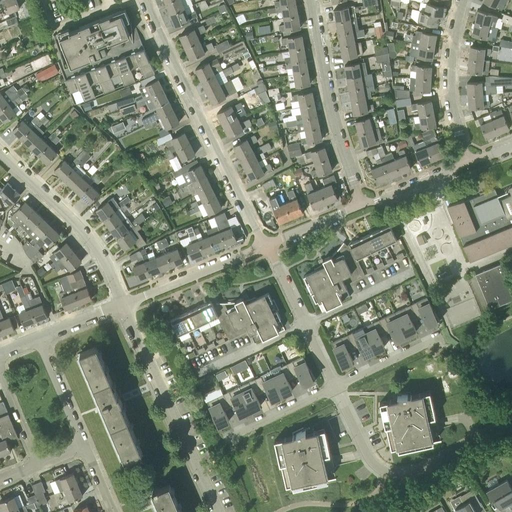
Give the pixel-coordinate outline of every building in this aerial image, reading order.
[(13,24),(3,0),(0,0),(0,15),(2,15),(5,21),(6,20),(8,26),(13,24)] [(16,0),(3,0),(13,24),(17,22),(15,17),(16,16),(14,10),(20,8),(16,0)] [(170,0),(166,2),(171,14),(185,8),(181,0),(170,0)] [(263,10),(268,9),(276,7),(296,3),(295,0),(280,0),(281,2),(275,3),(275,2),(262,5),(263,10)] [(426,3),(425,12),(439,14),(439,18),(444,19),(446,7),(443,6),(444,1),(439,0),(423,0),(423,2),(423,3),(426,3)] [(505,0),(484,0),(484,1),(495,6),(494,7),(501,10),(505,0)] [(283,11),(284,18),(298,16),(296,3),(276,7),(268,9),(269,14),(277,12),(283,11)] [(227,10),(224,4),(217,7),(220,13),(227,10)] [(185,8),(171,14),(176,26),(198,17),(195,11),(194,11),(192,5),(185,8)] [(364,9),(364,7),(363,5),(358,6),(355,7),(355,6),(334,10),(336,22),(356,18),(355,11),(356,11),(355,9),(358,8),(359,10),(364,9)] [(478,10),(475,23),(495,27),(497,15),(478,10)] [(58,61),(64,78),(60,79),(62,84),(66,82),(75,103),(155,71),(136,27),(132,28),(131,23),(130,23),(133,41),(132,41),(120,11),(59,36),(71,66),(65,68),(54,35),(53,35),(58,61)] [(439,14),(425,12),(420,11),(418,19),(417,23),(423,24),(437,27),(439,18),(439,14)] [(511,16),(504,14),(501,21),(510,24),(511,24),(511,16)] [(216,21),(214,15),(205,20),(207,25),(216,21)] [(298,16),(284,18),(286,25),(279,26),(280,31),(301,28),(298,16)] [(336,22),(339,34),(358,30),(356,18),(336,22)] [(495,27),(475,23),(472,34),(492,39),(493,36),(495,37),(498,28),(495,27)] [(180,36),(185,47),(200,40),(197,34),(206,30),(204,25),(180,36)] [(383,32),(381,26),(375,27),(377,38),(386,37),(385,32),(383,32)] [(339,34),(341,46),(355,43),(354,38),(365,36),(363,29),(358,30),(339,34)] [(385,30),(386,37),(386,38),(393,39),(394,32),(385,30)] [(254,39),(253,31),(246,32),(246,40),(254,39)] [(413,35),(411,42),(420,44),(435,46),(436,34),(417,31),(416,36),(413,35)] [(289,43),(290,50),(304,47),(302,35),(282,39),(282,40),(283,44),(289,43)] [(511,41),(500,39),(499,46),(500,46),(510,48),(511,48),(511,41)] [(200,40),(185,47),(190,59),(214,48),(211,42),(203,46),(200,40)] [(227,40),(215,45),(218,52),(219,52),(231,46),(230,46),(227,40)] [(247,48),(243,40),(230,46),(231,46),(219,52),(221,56),(231,52),(233,55),(247,48)] [(355,43),(341,46),(343,58),(363,54),(361,42),(355,43)] [(420,44),(411,42),(410,52),(409,55),(432,59),(435,46),(420,44)] [(374,49),(375,55),(388,53),(387,46),(374,49)] [(471,46),(469,59),(482,60),(483,54),(490,55),(490,54),(491,49),(471,46)] [(276,65),(285,63),(306,59),(304,47),(290,50),(291,57),(285,58),(275,59),(276,65)] [(389,52),(389,55),(391,58),(394,58),(396,56),(397,52),(395,50),(391,49),(389,52)] [(377,63),(381,62),(383,71),(384,71),(391,70),(388,53),(375,55),(377,63)] [(215,74),(222,70),(220,64),(217,58),(196,69),(201,81),(215,74)] [(256,67),(253,59),(248,62),(252,69),(256,67)] [(293,68),(294,74),(308,71),(306,59),(285,63),(286,69),(293,68)] [(410,66),(409,78),(431,79),(431,66),(415,65),(416,60),(399,59),(398,66),(410,66)] [(482,60),(469,59),(468,71),(488,74),(489,68),(482,68),(482,60)] [(345,65),(347,78),(367,74),(365,63),(364,63),(364,62),(359,63),(345,65)] [(54,73),(50,66),(35,73),(39,81),(54,74),(54,73)] [(222,70),(225,76),(234,72),(231,66),(222,70)] [(308,71),(294,74),(288,75),(290,87),(310,83),(308,71)] [(201,81),(207,92),(221,85),(215,74),(201,81)] [(347,78),(349,90),(374,85),(373,78),(368,79),(367,74),(347,78)] [(111,111),(119,108),(128,104),(139,101),(155,94),(164,90),(158,79),(156,80),(154,75),(140,81),(142,86),(138,88),(142,94),(134,98),(133,96),(108,104),(111,111)] [(467,83),(468,95),(482,94),(495,93),(495,86),(511,84),(511,77),(489,76),(490,81),(488,81),(467,83)] [(256,81),(259,87),(264,84),(262,78),(256,81)] [(431,79),(409,78),(409,85),(410,85),(410,90),(430,91),(431,79)] [(221,85),(207,92),(212,103),(234,92),(237,91),(231,80),(221,85)] [(265,91),(267,90),(264,84),(259,87),(252,90),(247,92),(250,97),(257,94),(265,91)] [(0,94),(0,110),(19,96),(24,92),(28,90),(24,85),(15,92),(15,93),(6,99),(2,93),(0,94)] [(349,90),(352,102),(366,99),(365,93),(375,91),(374,85),(349,90)] [(267,89),(269,96),(279,94),(278,87),(267,89)] [(396,98),(410,97),(410,90),(404,90),(394,89),(396,98)] [(19,96),(0,110),(0,114),(5,121),(17,113),(13,108),(18,105),(17,104),(25,98),(23,94),(28,91),(28,90),(24,92),(19,96)] [(150,109),(156,106),(169,100),(164,90),(155,94),(139,101),(128,104),(119,108),(122,115),(137,110),(136,108),(147,103),(150,109)] [(270,101),(265,91),(257,94),(262,105),(270,101)] [(299,99),(300,106),(315,103),(312,91),(292,96),(293,100),(299,99)] [(482,94),(468,95),(469,107),(490,106),(489,100),(483,101),(482,94)] [(411,104),(410,98),(396,100),(397,107),(411,104)] [(366,99),(352,102),(354,114),(374,110),(374,105),(367,106),(366,99)] [(143,121),(145,125),(156,120),(161,117),(174,111),(169,100),(156,106),(159,113),(147,118),(143,121)] [(419,109),(420,115),(434,113),(431,100),(411,104),(413,110),(419,109)] [(217,113),(223,124),(237,117),(245,113),(242,108),(244,107),(241,101),(217,113)] [(90,102),(83,104),(85,111),(92,108),(90,102)] [(285,118),(286,122),(317,115),(315,103),(300,106),(296,107),(297,114),(296,114),(296,115),(288,116),(288,117),(285,118)] [(490,114),(490,115),(498,133),(509,128),(501,109),(497,111),(496,110),(489,112),(490,114)] [(79,115),(75,110),(70,114),(73,119),(79,115)] [(22,138),(30,147),(40,137),(40,136),(44,132),(39,127),(42,123),(45,126),(51,121),(47,118),(51,114),(49,111),(40,119),(35,124),(31,128),(22,138)] [(174,111),(161,117),(166,127),(158,132),(161,137),(170,133),(168,128),(179,122),(174,111)] [(434,113),(420,115),(421,122),(415,123),(416,129),(436,125),(434,113)] [(298,125),(299,131),(306,130),(320,127),(317,115),(286,122),(287,127),(298,125)] [(498,133),(490,115),(483,118),(483,117),(479,119),(486,138),(498,133)] [(355,121),(359,133),(373,129),(371,123),(377,121),(375,116),(355,121)] [(237,117),(223,124),(229,136),(252,124),(250,118),(240,123),(237,117)] [(264,123),(261,117),(255,120),(258,126),(264,123)] [(13,130),(22,138),(31,128),(27,125),(23,120),(13,130)] [(158,124),(156,120),(145,125),(144,126),(146,130),(152,127),(158,124)] [(277,128),(275,120),(268,122),(270,130),(277,128)] [(320,127),(306,130),(307,136),(301,137),(302,143),(322,139),(320,127)] [(373,129),(359,133),(362,145),(382,140),(379,128),(373,129)] [(433,128),(421,133),(424,141),(432,160),(444,155),(433,128)] [(420,131),(410,134),(407,134),(404,135),(404,138),(405,139),(405,140),(407,145),(407,146),(408,147),(414,144),(411,137),(421,134),(421,133),(420,131)] [(49,137),(52,141),(57,136),(53,132),(49,137)] [(163,150),(166,155),(172,152),(177,149),(190,143),(185,132),(173,138),(170,133),(156,140),(158,145),(172,139),(174,143),(168,147),(169,148),(163,150)] [(421,133),(421,134),(424,141),(413,146),(421,165),(432,160),(424,141),(421,133)] [(234,146),(239,157),(253,150),(250,145),(258,141),(255,135),(248,139),(234,146)] [(52,141),(56,144),(60,139),(57,136),(52,141)] [(30,147),(39,155),(48,145),(40,137),(30,147)] [(405,140),(405,139),(398,142),(400,148),(407,145),(405,140)] [(260,146),(263,152),(272,148),(269,142),(263,145),(260,146)] [(287,145),(289,151),(300,148),(299,142),(287,145)] [(190,143),(177,149),(182,160),(195,154),(190,143)] [(48,163),(57,153),(48,145),(39,155),(48,163)] [(379,153),(381,159),(386,157),(382,146),(377,148),(379,153)] [(313,156),(315,163),(329,158),(325,147),(305,152),(307,157),(313,156)] [(302,154),(300,148),(289,151),(290,157),(302,154)] [(366,151),(368,156),(373,155),(379,153),(377,148),(366,151)] [(55,170),(63,178),(73,168),(81,160),(87,153),(84,150),(69,164),(64,160),(55,170)] [(239,157),(245,169),(259,161),(253,150),(239,157)] [(401,157),(395,160),(400,173),(411,168),(406,155),(405,155),(403,150),(398,152),(401,157)] [(146,159),(143,152),(136,156),(140,162),(146,159)] [(63,178),(72,186),(82,176),(86,172),(81,167),(84,163),(85,163),(91,157),(87,153),(81,160),(73,168),(63,178)] [(392,155),(386,157),(381,159),(389,178),(388,178),(389,179),(391,178),(391,177),(400,173),(395,160),(394,160),(392,155)] [(329,158),(315,163),(317,169),(311,171),(313,177),(332,170),(329,158)] [(389,178),(381,159),(376,160),(379,166),(372,169),(377,182),(388,178),(389,178)] [(259,161),(245,169),(251,180),(272,168),(269,162),(262,167),(259,161)] [(176,188),(177,190),(206,175),(201,164),(189,170),(187,165),(172,172),(175,178),(182,174),(185,180),(177,184),(178,187),(176,188)] [(303,174),(301,168),(293,170),(295,176),(303,174)] [(90,184),(94,181),(90,177),(92,175),(88,170),(86,172),(82,176),(72,186),(81,195),(90,184)] [(94,181),(98,176),(94,172),(92,175),(90,177),(94,181)] [(192,195),(199,192),(198,192),(211,186),(206,175),(177,190),(179,194),(184,191),(184,192),(189,189),(192,195)] [(320,189),(326,204),(338,199),(331,183),(336,181),(334,175),(323,179),(325,186),(320,189)] [(276,185),(273,179),(262,184),(266,191),(276,185)] [(2,189),(0,187),(0,194),(11,205),(21,195),(8,182),(7,183),(2,189)] [(320,189),(319,189),(315,191),(311,182),(305,184),(308,193),(309,195),(314,208),(326,204),(320,189)] [(90,184),(81,195),(89,203),(99,193),(90,184)] [(198,192),(199,192),(204,203),(217,196),(211,186),(198,192)] [(511,194),(509,196),(500,200),(495,189),(465,201),(464,199),(447,206),(460,237),(460,236),(464,244),(463,245),(470,262),(511,244),(511,186),(509,188),(511,194)] [(291,200),(285,203),(291,218),(303,213),(293,189),(287,191),(291,200)] [(166,206),(172,203),(169,195),(162,198),(166,206)] [(125,204),(126,203),(131,200),(128,196),(117,203),(113,197),(108,201),(97,210),(104,219),(115,211),(120,208),(125,204)] [(217,196),(204,203),(209,214),(222,207),(217,196)] [(291,218),(285,203),(280,205),(276,196),(270,199),(280,223),(291,218)] [(12,226),(16,229),(24,220),(34,209),(25,201),(16,211),(11,217),(16,221),(12,226)] [(150,215),(161,208),(157,202),(146,209),(150,215)] [(120,208),(123,212),(128,208),(125,204),(120,208)] [(23,229),(27,233),(33,228),(43,217),(34,209),(24,220),(16,229),(19,232),(23,229)] [(122,221),(118,215),(115,211),(104,219),(111,229),(122,221)] [(400,216),(402,222),(410,218),(408,213),(400,216)] [(22,245),(26,252),(41,236),(51,226),(43,217),(33,228),(27,233),(33,238),(29,241),(28,240),(22,245)] [(111,229),(118,239),(138,224),(135,219),(131,222),(127,217),(122,221),(111,229)] [(138,224),(118,239),(125,248),(142,236),(137,230),(141,227),(138,224)] [(390,224),(379,229),(387,245),(396,240),(396,241),(397,240),(390,224)] [(41,236),(26,252),(30,258),(33,262),(43,254),(38,249),(41,246),(41,247),(46,241),(50,245),(60,234),(51,226),(41,236)] [(187,245),(192,258),(204,254),(194,229),(192,226),(186,229),(192,243),(187,245)] [(220,232),(226,245),(237,240),(232,227),(220,232)] [(194,229),(204,254),(215,249),(209,236),(203,239),(198,228),(194,229)] [(379,229),(369,234),(377,250),(387,245),(379,229)] [(209,236),(215,249),(226,245),(220,232),(209,236)] [(369,234),(360,239),(367,254),(377,250),(369,234)] [(420,245),(426,242),(423,235),(417,237),(420,245)] [(165,237),(160,240),(164,247),(168,245),(166,239),(165,238),(165,237)] [(349,243),(349,244),(357,259),(367,254),(360,239),(349,243)] [(50,265),(53,268),(74,251),(66,242),(56,251),(60,256),(50,265)] [(357,259),(349,244),(347,245),(344,242),(339,248),(339,249),(339,248),(343,257),(334,261),(332,255),(323,259),(326,267),(323,269),(322,267),(304,276),(308,285),(312,282),(316,291),(312,293),(316,302),(322,299),(326,308),(342,301),(342,300),(350,296),(346,288),(347,288),(345,284),(365,275),(357,259)] [(171,251),(168,245),(164,247),(164,248),(166,253),(167,253),(172,266),(183,261),(178,248),(171,251)] [(144,250),(145,249),(144,248),(136,252),(130,256),(132,261),(137,259),(139,264),(134,266),(139,279),(150,275),(144,262),(142,257),(140,252),(144,250)] [(144,248),(145,249),(144,250),(140,252),(142,257),(144,262),(150,275),(161,270),(155,257),(149,260),(145,248),(144,248)] [(74,251),(53,268),(56,272),(60,268),(62,270),(67,265),(71,270),(82,261),(74,251)] [(167,253),(166,253),(155,257),(161,270),(172,266),(167,253)] [(475,274),(490,309),(511,299),(511,291),(501,263),(475,274)] [(46,272),(42,267),(36,271),(40,276),(46,272)] [(71,273),(67,275),(74,292),(79,304),(92,298),(80,270),(71,273)] [(74,292),(67,275),(59,278),(64,291),(60,293),(66,309),(79,304),(74,292)] [(16,289),(12,279),(1,284),(5,293),(16,289)] [(31,308),(22,286),(21,285),(16,287),(25,310),(19,313),(24,325),(36,321),(31,308)] [(219,316),(218,316),(229,339),(249,330),(251,334),(251,333),(255,342),(263,338),(263,339),(279,331),(275,321),(281,318),(277,310),(273,312),(268,303),(273,301),(269,293),(250,301),(251,303),(247,304),(244,297),(235,301),(238,307),(229,311),(225,303),(225,302),(220,302),(217,302),(217,303),(217,307),(215,308),(219,316)] [(0,325),(4,334),(15,329),(19,327),(14,315),(10,317),(4,319),(0,309),(0,296),(0,297),(0,296),(0,325)] [(427,297),(411,304),(416,316),(422,314),(428,325),(429,325),(429,326),(440,321),(435,310),(433,310),(427,297)] [(208,321),(218,316),(219,316),(215,308),(211,301),(201,305),(208,321)] [(43,304),(31,308),(36,321),(48,316),(43,304)] [(407,313),(398,318),(407,337),(416,332),(415,331),(416,330),(411,319),(416,316),(411,304),(405,307),(407,313)] [(199,326),(208,321),(201,305),(191,310),(199,326)] [(189,331),(199,326),(191,310),(181,315),(189,331)] [(377,313),(362,320),(364,325),(379,319),(377,313)] [(179,335),(189,331),(181,315),(171,320),(178,336),(179,335)] [(385,316),(379,319),(385,331),(390,329),(396,340),(397,340),(398,341),(407,337),(398,318),(388,322),(385,316)] [(379,319),(363,327),(375,352),(384,347),(384,346),(385,346),(379,334),(385,331),(379,319)] [(363,327),(347,335),(353,346),(359,344),(364,355),(365,355),(366,356),(375,352),(363,327)] [(353,346),(347,335),(331,342),(338,356),(337,356),(342,368),(352,362),(352,361),(353,361),(348,349),(353,346)] [(128,460),(132,458),(143,453),(122,404),(123,403),(119,395),(118,396),(97,346),(80,353),(126,460),(128,460)] [(303,356),(287,364),(292,375),(298,373),(304,384),(305,384),(305,385),(316,380),(311,369),(309,369),(303,356)] [(283,372),(274,377),(283,396),(292,391),(291,390),(292,390),(287,378),(292,375),(287,364),(281,367),(283,372)] [(256,378),(255,379),(261,390),(266,388),(272,399),(273,399),(274,400),(283,396),(274,377),(264,382),(261,376),(260,376),(256,378)] [(255,379),(239,386),(251,411),(260,407),(260,405),(261,405),(255,393),(261,390),(255,379)] [(239,386),(223,394),(229,406),(234,403),(240,415),(241,414),(242,415),(251,411),(239,386)] [(434,443),(436,415),(430,391),(412,395),(393,395),(393,399),(380,402),(385,426),(391,425),(397,448),(398,447),(399,451),(434,443)] [(229,406),(223,394),(207,402),(214,415),(213,416),(218,427),(228,422),(228,420),(229,420),(223,408),(229,406)] [(0,402),(0,416),(8,413),(3,401),(0,402)] [(0,454),(11,450),(6,438),(5,439),(4,436),(8,435),(10,440),(18,436),(9,413),(8,413),(0,416),(0,430),(0,431),(0,454)] [(325,429),(312,432),(310,427),(302,431),(293,435),(293,436),(275,440),(279,459),(280,458),(280,457),(286,456),(294,488),(329,481),(321,449),(329,447),(325,429)] [(61,491),(65,489),(78,483),(73,472),(56,480),(61,491)] [(472,479),(469,473),(462,477),(466,483),(472,479)] [(500,508),(508,503),(511,509),(511,508),(511,487),(511,488),(507,479),(487,491),(492,500),(495,499),(500,508)] [(36,495),(38,500),(46,497),(44,492),(46,491),(42,482),(32,486),(36,495)] [(78,483),(65,489),(70,501),(83,495),(78,483)] [(181,511),(170,484),(159,488),(158,487),(155,488),(156,490),(153,491),(161,511),(181,511)] [(482,506),(473,489),(460,497),(464,503),(455,508),(457,511),(476,511),(475,509),(482,506)] [(36,495),(28,498),(30,503),(38,500),(36,495)] [(0,501),(0,504),(2,511),(8,511),(19,508),(19,507),(14,496),(0,501)] [(48,502),(46,497),(38,500),(40,505),(48,502)] [(30,503),(32,508),(40,505),(38,500),(30,503)]
